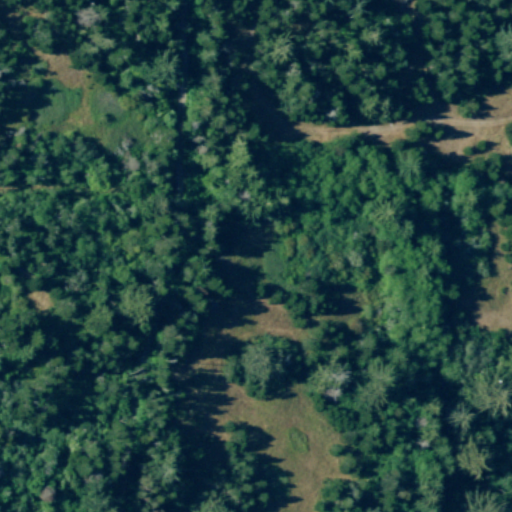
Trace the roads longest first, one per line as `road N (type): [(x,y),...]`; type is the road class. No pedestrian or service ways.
road 1 (residential): [(0,183),(383,186),(400,193),(414,230),(412,511)]
road 2 (residential): [(124,511),(145,360),(187,229),(188,0)]
